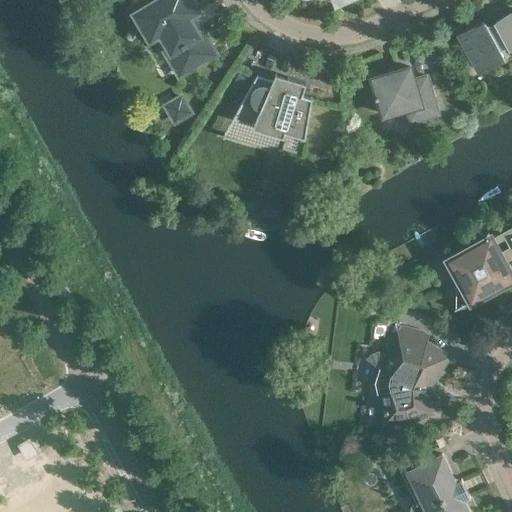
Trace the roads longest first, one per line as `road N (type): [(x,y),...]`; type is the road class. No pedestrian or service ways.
road 1 (residential): [(428,0),(349,37),(296,42),(247,0)]
road 2 (residential): [(511,479),(484,419),(486,379),(511,343)]
